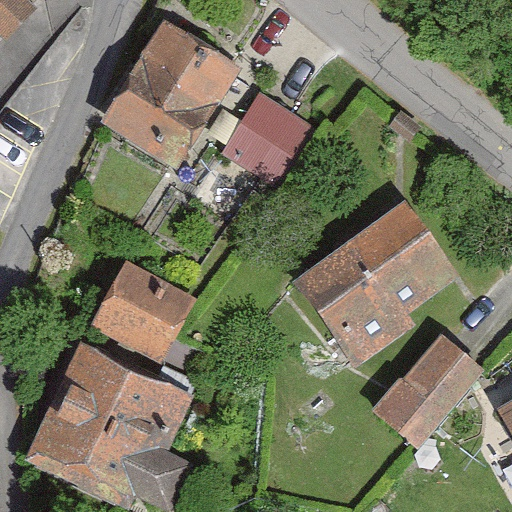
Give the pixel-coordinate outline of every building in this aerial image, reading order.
[(0,0),(0,50),(48,0),(0,0)] [(237,67),(167,26),(110,123),(180,164),(237,67)] [(256,84),(225,149),(278,174),(308,108),(256,84)] [(415,211),(301,296),(358,383),(421,332),(414,324),(470,286),(415,211)] [(188,305),(126,274),(99,329),(161,360),(188,305)] [(188,395),(83,347),(30,460),(142,511),(171,511),(188,477),(156,463),(188,395)] [(489,383),(450,350),(389,425),(431,456),(489,383)]
